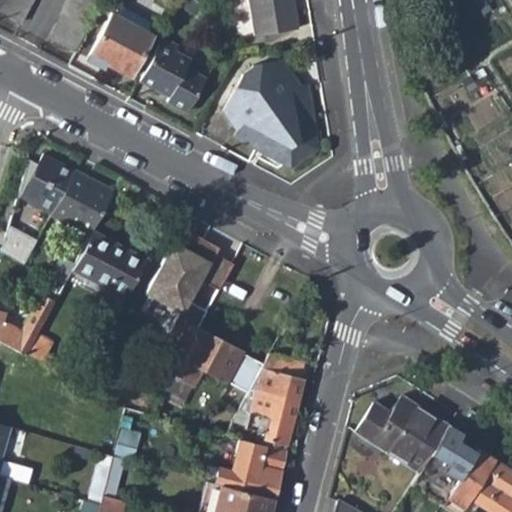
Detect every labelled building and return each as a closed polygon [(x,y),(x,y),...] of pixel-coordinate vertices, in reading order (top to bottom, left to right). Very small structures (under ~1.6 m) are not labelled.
[(29,0),(0,0),(0,12),(18,21),(29,0)] [(66,0),(47,37),(72,51),(99,0),(66,0)] [(292,31),(287,0),(243,0),(249,38),(292,31)] [(117,5),(112,15),(145,33),(150,22),(117,5)] [(148,35),(145,33),(112,15),(108,13),(84,56),(99,64),(101,60),(127,74),(148,35)] [(161,100),(183,112),(201,77),(183,67),(187,60),(171,51),(174,44),(159,36),(135,80),(164,95),(161,100)] [(281,157),(293,163),(307,154),(305,141),(310,137),(302,86),(294,87),(277,63),(250,67),(239,72),(219,110),(232,129),(229,135),(276,161),(281,157)] [(487,105),(495,115),(505,107),(498,97),(487,105)] [(511,118),(511,116),(505,107),(495,115),(503,126),(511,118)] [(492,133),(503,126),(495,115),(485,123),(492,133)] [(14,197),(47,216),(71,172),(40,154),(34,164),(24,158),(14,197)] [(281,157),(276,161),(288,167),(293,163),(281,157)] [(47,216),(87,238),(90,233),(111,193),(71,172),(47,216)] [(0,244),(0,255),(21,267),(34,241),(6,225),(0,244)] [(216,290),(230,264),(214,255),(217,248),(179,228),(144,293),(179,311),(163,341),(184,351),(195,330),(205,311),(186,301),(197,280),(216,290)] [(66,278),(64,282),(117,309),(143,262),(90,233),(87,238),(66,278)] [(64,282),(66,278),(53,270),(47,281),(60,289),(64,282)] [(47,281),(24,322),(22,325),(26,327),(23,335),(3,324),(4,315),(0,314),(0,353),(18,367),(60,289),(47,281)] [(24,322),(4,315),(3,324),(23,335),(26,327),(22,325),(24,322)] [(162,392),(182,402),(201,368),(225,381),(240,353),(195,330),(184,351),(162,392)] [(262,436),(286,443),(301,380),(280,374),(283,358),(266,354),(245,394),(252,394),(249,409),(267,414),(262,436)] [(280,374),(301,380),(305,364),(283,358),(280,374)] [(356,431),(417,471),(446,425),(402,396),(391,412),(375,402),(356,431)] [(408,483),(439,503),(472,452),(454,441),(459,432),(446,425),(417,471),(413,475),(408,483)] [(260,444),(227,436),(215,483),(217,483),(271,497),(283,450),(260,444)] [(286,443),(262,436),(260,444),(284,450),(286,443)] [(438,504),(451,511),(459,511),(468,498),(493,460),(475,448),(472,452),(439,503),(438,504)] [(102,495),(115,499),(126,460),(113,457),(102,495)] [(468,498),(489,511),(511,511),(511,472),(493,460),(468,498)] [(267,511),(271,497),(217,483),(215,483),(204,480),(195,511),(267,511)] [(102,495),(97,511),(121,511),(125,501),(115,499),(102,495)] [(349,511),(336,503),(333,511),(349,511)]
